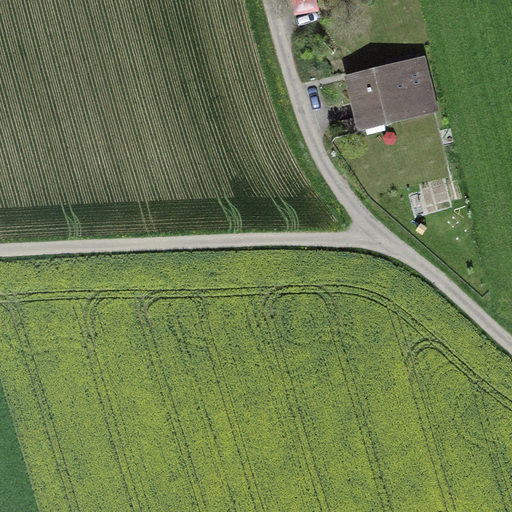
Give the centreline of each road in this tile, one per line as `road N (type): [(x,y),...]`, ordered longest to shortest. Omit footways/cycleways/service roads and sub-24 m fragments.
road 1 (unclassified): [(392,243),(0,248)]
road 2 (unclassified): [(275,0),(355,204),(392,243)]
road 3 (unclassified): [(392,243),(511,332)]
